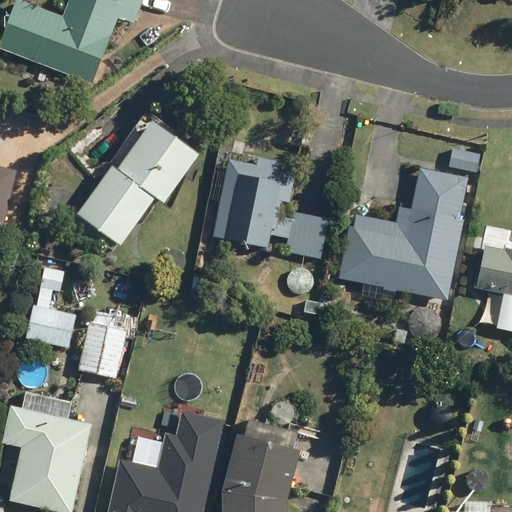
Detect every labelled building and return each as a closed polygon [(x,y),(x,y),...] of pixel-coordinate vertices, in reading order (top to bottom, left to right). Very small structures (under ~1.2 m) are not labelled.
[(13,0),(10,0),(0,30),(0,49),(89,81),(112,17),(130,23),(138,0),(63,0),(58,16),(13,0)] [(107,165),(72,215),(116,247),(149,199),(158,205),(194,154),(146,120),(112,168),(107,165)] [(449,148),(446,168),(482,175),(485,155),(449,148)] [(267,235),(284,239),(282,252),(318,259),(325,218),(289,211),(288,220),(274,218),(277,205),(285,207),(291,172),(277,169),(278,161),(253,156),(252,164),(224,159),(210,237),(265,247),(267,235)] [(0,224),(12,170),(0,167),(0,224)] [(459,220),(457,219),(465,177),(416,168),(408,210),(395,208),(392,223),(353,216),(351,226),(345,225),(335,280),(379,288),(377,301),(390,303),(392,290),(420,295),(418,304),(448,310),(451,295),(446,294),(459,220)] [(481,245),(472,288),(511,296),(511,250),(501,248),(500,249),(481,245)] [(100,260),(109,267),(116,257),(106,251),(100,260)] [(33,275),(29,297),(43,299),(47,278),(33,275)] [(192,276),(190,291),(205,294),(208,279),(192,276)] [(29,303),(21,339),(64,349),(73,313),(29,303)] [(410,321),(409,324),(409,327),(410,330),(410,332),(412,335),(414,337),(416,339),(418,340),(421,341),(424,342),(426,342),(429,341),(432,340),(434,339),(437,337),(438,335),(440,333),(441,330),(441,327),(441,324),(441,322),(440,319),(439,317),(437,314),(435,313),(432,311),(430,310),(427,310),(424,310),(421,310),(419,311),(416,312),(414,314),(412,316),(411,319),(410,321)] [(86,321),(75,370),(113,378),(124,329),(121,329),(123,318),(92,311),(89,322),(86,321)] [(0,443),(17,447),(5,501),(53,511),(68,511),(88,423),(64,418),(66,409),(49,405),(47,414),(6,405),(0,429),(0,443)] [(202,511),(223,421),(182,412),(176,435),(166,432),(158,467),(119,459),(106,511),(202,511)] [(300,451),(294,450),(299,434),(248,420),(244,436),(237,434),(222,491),(222,511),(286,511),(287,500),(300,451)] [(486,511),(487,501),(459,500),(458,511),(486,511)]
